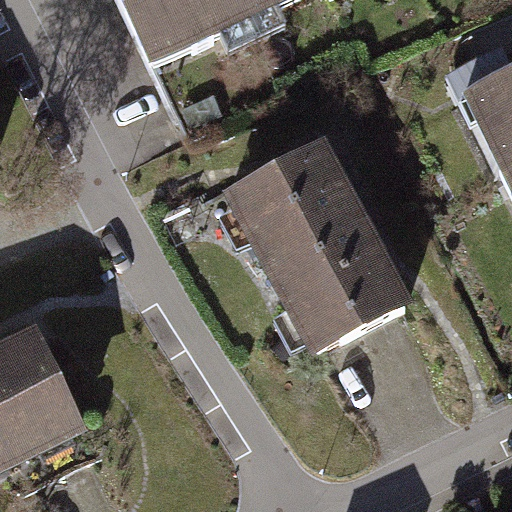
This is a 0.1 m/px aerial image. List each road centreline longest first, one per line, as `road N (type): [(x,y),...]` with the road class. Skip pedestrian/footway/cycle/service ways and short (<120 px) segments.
road 1 (residential): [(5,0),(294,511)]
road 2 (residential): [(511,428),(337,511)]
